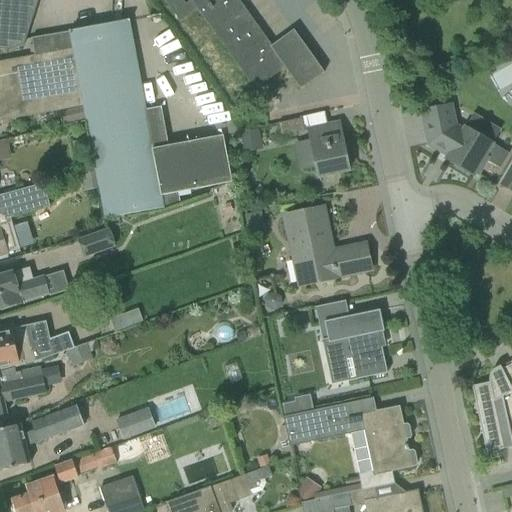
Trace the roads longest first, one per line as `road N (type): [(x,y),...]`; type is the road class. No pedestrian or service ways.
road 1 (residential): [(462,499),(402,213)]
road 2 (residential): [(402,213),(351,0)]
